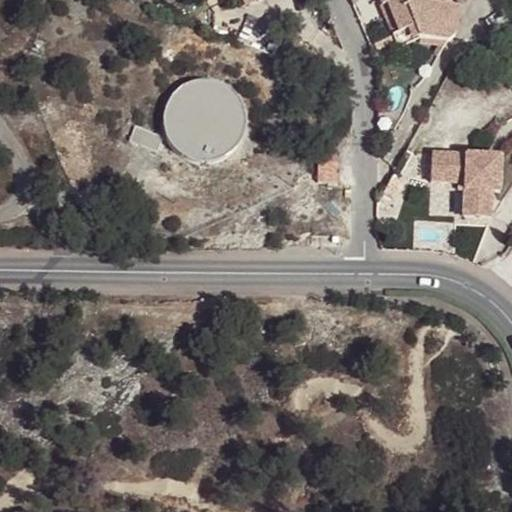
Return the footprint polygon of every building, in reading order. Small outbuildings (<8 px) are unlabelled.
[(378,0),(381,7),(385,5),(398,35),(413,28),(414,26),(417,23),(412,12),(420,8),(418,6),(419,4),(416,0),(378,0)] [(380,8),(393,37),(398,35),(385,5),(381,7),(380,8)] [(413,28),(418,40),(448,43),(457,35),(460,11),(418,6),(420,8),(412,12),(417,23),(414,26),(413,28)] [(413,28),(398,35),(393,37),(398,48),(418,40),(413,28)] [(388,39),(373,45),(378,57),(392,50),(388,39)] [(210,86),(202,85),(193,87),(185,90),(178,95),(173,101),(169,109),(166,117),(166,126),(167,134),(170,142),(175,149),(182,155),(189,159),(198,161),(206,162),(215,160),(223,157),(230,152),(235,146),(239,138),(242,130),(242,121),(241,113),(238,105),(233,98),(226,92),(219,88),(210,86)] [(135,128),(130,142),(157,152),(162,138),(135,128)] [(339,184),(339,145),(318,145),(318,184),(339,184)] [(432,154),(430,183),(458,185),(463,185),(463,191),(462,215),(493,217),(494,193),(500,193),(502,157),(432,154)]
